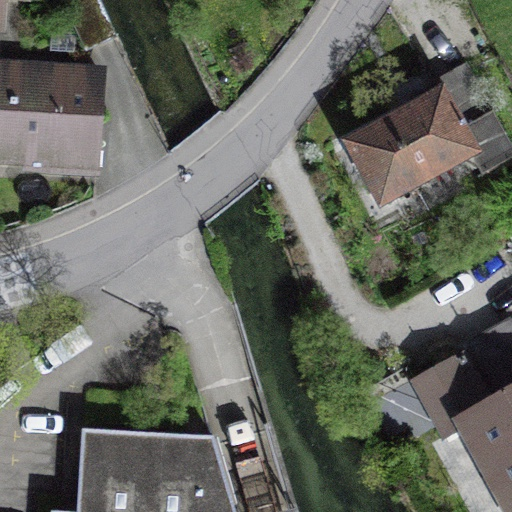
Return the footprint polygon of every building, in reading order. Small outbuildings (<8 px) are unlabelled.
[(97,0),(63,0),(85,48),(113,36),(97,0)] [(0,157),(95,165),(102,74),(0,66),(0,157)] [(489,115),(462,73),(348,147),(386,205),(468,152),(458,136),(489,115)] [(511,511),(511,335),(510,332),(426,387),(509,511),(511,511)] [(229,511),(210,445),(80,443),(78,511),(229,511)]
